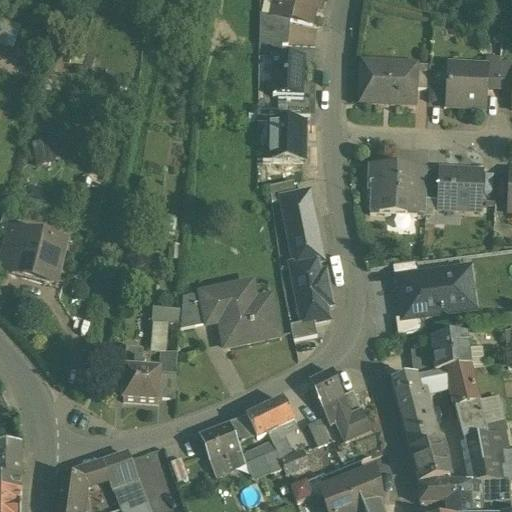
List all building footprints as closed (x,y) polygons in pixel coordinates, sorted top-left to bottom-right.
[(275,0),(272,17),(311,26),(316,0),(275,0)] [(271,24),(259,22),(259,44),(282,45),(282,44),(287,44),(289,26),(271,24)] [(282,45),(259,44),(258,59),(274,60),(275,59),(281,59),(282,45)] [(274,60),(258,59),(258,73),(274,74),(274,60)] [(281,59),(275,59),(274,60),(274,74),(273,96),(302,97),(303,77),(301,77),(302,60),(281,59)] [(499,90),(500,65),(487,63),(487,70),(486,89),(499,90)] [(416,66),(362,64),(360,103),(414,106),(414,90),(416,66)] [(511,65),(500,65),(499,90),(511,90),(511,65)] [(427,67),(416,66),(414,90),(426,91),(427,67)] [(453,87),(447,87),(446,107),(485,109),(486,89),(487,70),(454,68),(453,87)] [(278,111),(257,111),(257,123),(269,123),(269,122),(277,122),(278,111)] [(277,122),(269,122),(269,123),(257,123),(257,143),(269,143),(269,161),(305,161),(305,145),(304,145),(304,123),(277,122)] [(34,139),(35,163),(57,161),(55,137),(34,139)] [(413,168),(368,166),(367,192),(370,192),(369,214),(411,216),(412,204),(411,203),(413,168)] [(426,168),(413,168),(411,203),(412,204),(425,204),(425,199),(426,171),(426,168)] [(483,171),(439,169),(437,199),(437,209),(480,211),(483,171)] [(439,171),(426,171),(425,199),(437,199),(439,171)] [(273,201),(297,196),(294,183),(270,187),(273,201)] [(297,196),(284,199),(294,264),(318,260),(322,259),(309,193),(297,196)] [(425,204),(412,204),(411,216),(424,216),(425,204)] [(22,236),(10,233),(6,246),(19,249),(22,236)] [(36,239),(22,236),(19,249),(13,272),(54,283),(59,260),(50,258),(54,244),(49,243),(50,240),(48,237),(39,235),(36,236),(36,239)] [(19,249),(6,246),(1,269),(13,272),(19,249)] [(320,273),(318,260),(293,265),(305,324),(313,322),(330,319),(327,306),(332,306),(325,272),(320,273)] [(394,280),(418,277),(416,264),(392,267),(394,280)] [(471,310),(466,271),(418,277),(398,280),(403,319),(422,317),(471,310)] [(251,285),(200,296),(206,326),(222,322),(227,348),(278,338),(270,299),(255,302),(251,285)] [(200,296),(183,299),(180,331),(206,326),(200,296)] [(180,312),(153,311),(152,323),(168,324),(179,325),(180,312)] [(425,330),(422,317),(396,322),(398,335),(425,330)] [(316,337),(313,322),(305,324),(292,327),(295,341),(316,337)] [(166,354),(168,324),(152,323),(150,353),(166,354)] [(447,337),(431,339),(432,348),(435,373),(446,372),(469,369),(470,369),(466,335),(459,336),(458,331),(446,332),(447,337)] [(431,348),(410,350),(413,376),(431,374),(435,373),(432,348),(431,348)] [(142,352),(126,351),(125,371),(140,372),(142,352)] [(177,355),(161,354),(160,374),(160,375),(176,376),(177,355)] [(469,369),(446,372),(451,391),(456,410),(479,404),(469,369)] [(140,372),(125,371),(124,375),(124,388),(123,403),(158,405),(158,400),(160,375),(160,374),(140,372)] [(333,372),(310,383),(322,412),(345,401),(342,396),(343,395),(333,372)] [(431,375),(415,378),(421,398),(451,391),(446,372),(435,373),(431,374),(431,375)] [(176,376),(160,375),(158,400),(174,401),(176,376)] [(415,378),(391,383),(405,435),(411,451),(434,447),(421,398),(415,378)] [(353,391),(343,395),(342,396),(345,401),(351,416),(362,410),(353,391)] [(496,400),(479,404),(487,436),(504,432),(496,400)] [(345,401),(322,412),(329,427),(335,424),(344,444),(371,432),(362,410),(351,416),(345,401)] [(282,402),(247,418),(256,438),(257,440),(293,422),(282,402)] [(479,404),(456,410),(467,439),(487,436),(479,404)] [(247,418),(229,425),(237,445),(256,438),(247,418)] [(320,421),(297,432),(307,452),(303,454),(303,455),(330,443),(320,421)] [(229,425),(199,437),(209,464),(216,480),(238,470),(234,458),(241,455),(237,445),(229,425)] [(487,436),(467,439),(471,460),(471,461),(491,458),(490,454),(487,436)] [(286,443),(273,449),(275,454),(279,463),(293,458),(286,443)] [(434,447),(411,451),(420,485),(446,480),(447,478),(444,462),(441,446),(434,447)] [(0,450),(0,496),(21,496),(22,449),(0,450)] [(511,478),(506,449),(490,454),(491,458),(496,483),(509,483),(511,483),(511,478)] [(275,454),(263,459),(270,477),(283,472),(279,463),(275,454)] [(293,458),(279,463),(283,472),(285,477),(308,468),(303,455),(303,454),(293,458)] [(128,457),(102,466),(109,486),(112,494),(114,493),(137,484),(139,483),(128,457)] [(471,460),(444,462),(447,478),(446,480),(447,483),(469,483),(496,483),(491,458),(471,461),(471,460)] [(181,460),(170,464),(177,483),(188,479),(181,460)] [(102,466),(86,471),(86,483),(84,493),(109,486),(102,466)] [(374,470),(349,481),(356,494),(356,495),(378,489),(374,470)] [(86,471),(73,475),(74,480),(86,483),(86,471)] [(74,480),(59,478),(54,511),(81,511),(84,493),(86,483),(74,480)] [(323,478),(290,491),(296,506),(314,499),(316,505),(322,502),(319,493),(328,489),(323,478)] [(469,483),(447,483),(446,480),(420,485),(418,486),(419,506),(446,504),(447,509),(470,506),(469,483)] [(328,489),(319,493),(322,502),(326,511),(363,511),(356,495),(356,494),(349,481),(328,489)] [(496,483),(469,483),(470,506),(470,511),(508,511),(509,492),(509,483),(496,483)] [(137,484),(114,493),(121,511),(150,511),(149,510),(137,484)] [(378,489),(356,495),(363,511),(364,511),(363,510),(379,505),(380,506),(382,505),(378,489)] [(20,511),(21,496),(0,496),(0,511),(20,511)]
